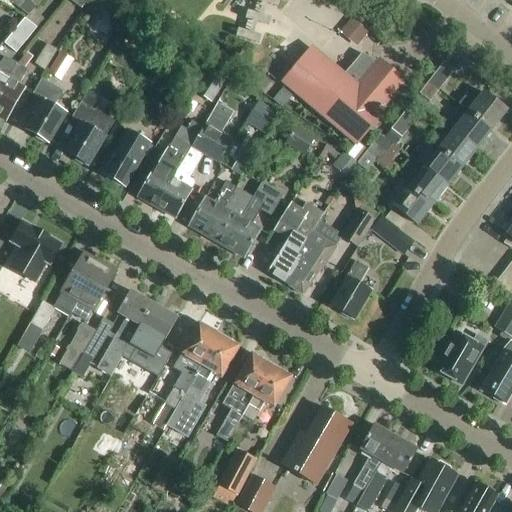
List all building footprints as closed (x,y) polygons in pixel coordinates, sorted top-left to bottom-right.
[(17,0),(13,5),(28,17),(33,12),(42,0),(17,0)] [(69,0),(69,1),(82,10),(89,0),(69,0)] [(260,24),(266,24),(267,4),(276,5),(275,0),(245,0),(244,37),(260,38),(260,24)] [(33,12),(28,17),(4,45),(16,55),(44,21),(33,12)] [(110,27),(117,32),(125,27),(124,18),(118,15),(110,19),(110,27)] [(368,34),(352,21),(340,34),(357,48),(368,34)] [(125,39),(136,45),(144,30),(134,24),(125,39)] [(35,66),(45,72),(57,52),(46,46),(35,66)] [(283,84),(357,146),(385,112),(382,109),(404,83),(379,62),(357,89),(311,50),(283,84)] [(48,74),(61,83),(74,62),(61,54),(48,74)] [(173,68),(188,77),(194,68),(179,58),(173,68)] [(0,97),(19,66),(9,60),(8,62),(4,60),(0,65),(0,97)] [(444,64),(428,85),(438,93),(455,72),(444,64)] [(19,66),(0,97),(0,119),(6,124),(26,90),(19,86),(28,71),(19,66)] [(195,94),(212,105),(225,83),(208,73),(195,94)] [(33,112),(36,114),(25,132),(35,138),(35,140),(42,145),(44,142),(47,144),(65,115),(54,108),(63,93),(43,81),(33,96),(40,100),(33,112)] [(438,93),(428,85),(419,95),(430,104),(438,93)] [(484,94),(468,114),(492,132),(507,113),(484,94)] [(73,135),(76,137),(66,155),(75,160),(74,162),(82,167),(84,166),(86,167),(104,137),(113,123),(102,117),(82,105),(73,120),(80,124),(73,135)] [(408,110),(400,121),(410,128),(418,118),(408,110)] [(468,114),(454,132),(477,151),(492,132),(468,114)] [(410,128),(400,121),(391,131),(401,139),(410,128)] [(286,143),(294,129),(282,122),(276,133),(285,138),(283,142),(286,143)] [(192,148),(156,209),(175,220),(196,183),(188,178),(202,154),(220,165),(234,141),(207,125),(193,149),(192,148)] [(305,158),(315,140),(294,129),(286,143),(285,146),(305,158)] [(147,143),(148,141),(138,135),(137,137),(126,131),(111,157),(113,158),(103,176),(112,181),(111,183),(119,188),(120,186),(124,188),(149,144),(147,143)] [(454,132),(439,151),(462,170),(477,151),(454,132)] [(380,137),(365,155),(376,164),(390,145),(380,137)] [(138,199),(156,209),(192,148),(176,139),(169,151),(168,151),(156,172),(154,171),(138,199)] [(439,151),(424,170),(447,189),(462,170),(439,151)] [(333,168),(346,179),(356,166),(342,155),(333,168)] [(376,164),(365,155),(357,166),(367,174),(376,164)] [(424,170),(409,189),(432,208),(447,189),(424,170)] [(189,228),(207,238),(236,189),(226,184),(214,205),(205,200),(189,228)] [(241,221),(225,249),(244,260),(260,232),(252,227),(260,211),(271,218),(283,197),(262,185),(252,202),(241,221)] [(207,238),(225,249),(241,221),(252,202),(245,197),(246,195),(236,189),(207,238)] [(432,208),(409,189),(394,208),(418,227),(432,208)] [(267,274),(285,286),(297,267),(295,266),(301,257),(298,256),(312,234),(319,223),(319,222),(323,215),(306,205),(302,212),(291,205),(274,232),(288,241),(282,250),(278,247),(271,257),(276,260),(267,274)] [(297,267),(285,286),(304,297),(321,269),(320,269),(324,262),(327,263),(336,249),(335,248),(342,238),(357,247),(374,220),(358,211),(342,237),(319,223),(312,234),(298,256),(301,257),(295,266),(297,267)] [(410,242),(381,220),(372,231),(385,241),(403,255),(404,256),(413,245),(410,242)] [(49,267),(61,246),(49,239),(35,231),(22,224),(10,244),(21,251),(10,270),(35,284),(46,265),(49,267)] [(77,305),(100,265),(84,256),(61,295),(63,297),(54,312),(68,320),(77,304),(77,305)] [(344,288),(332,307),(342,314),(341,315),(349,321),(351,318),(354,320),(364,304),(366,304),(370,297),(368,296),(371,292),(359,285),(369,270),(356,262),(341,286),(344,288)] [(115,274),(100,265),(77,305),(93,314),(115,274)] [(511,285),(511,271),(508,268),(501,277),(511,285)] [(511,298),(511,285),(501,277),(494,287),(511,298)] [(117,336),(123,339),(128,331),(136,336),(153,306),(130,293),(117,315),(126,320),(117,336)] [(495,330),(511,339),(511,302),(495,330)] [(25,336),(37,342),(54,311),(43,305),(25,336)] [(140,342),(157,351),(146,371),(157,378),(167,361),(174,351),(163,344),(177,320),(173,317),(174,315),(167,311),(166,313),(153,306),(136,336),(128,331),(123,339),(121,342),(132,348),(130,352),(134,354),(140,342)] [(83,355),(94,361),(114,326),(103,320),(83,355)] [(59,367),(70,373),(80,355),(82,355),(95,333),(83,326),(59,367)] [(179,380),(189,387),(191,387),(219,337),(199,326),(182,356),(181,359),(181,363),(183,366),(186,368),(179,380)] [(434,370),(462,387),(487,343),(477,337),(473,344),(456,334),(434,370)] [(184,396),(175,412),(166,427),(187,439),(205,408),(199,404),(210,385),(206,383),(212,373),(220,378),(238,348),(219,337),(191,387),(189,387),(184,396)] [(505,405),(511,392),(511,345),(502,357),(482,392),(492,397),(493,401),(499,405),(502,404),(505,405)] [(244,418),(272,368),(252,356),(234,386),(243,391),(216,437),(227,444),(243,417),(244,418)] [(290,379),(272,368),(244,418),(253,423),(265,403),(273,409),(290,379)] [(165,406),(175,412),(184,396),(174,390),(165,406)] [(282,466),(317,486),(352,426),(323,409),(306,437),(301,433),(282,466)] [(354,486),(364,492),(395,439),(374,426),(360,451),(371,457),(354,486)] [(395,439),(364,492),(365,492),(356,506),(366,511),(368,511),(387,480),(385,479),(391,469),(403,476),(417,452),(395,439)] [(237,498),(257,461),(237,451),(217,488),(237,498)] [(124,476),(133,481),(140,468),(142,469),(147,459),(139,455),(134,464),(131,463),(124,476)] [(420,479),(421,479),(418,486),(411,482),(394,511),(415,511),(417,510),(421,511),(438,511),(457,477),(451,474),(449,470),(440,465),(436,466),(429,462),(420,479)] [(162,494),(169,481),(159,475),(152,488),(162,494)] [(236,504),(249,511),(261,511),(275,489),(252,476),(236,504)] [(337,501),(338,502),(347,482),(336,476),(326,496),(327,497),(337,501)] [(379,511),(390,511),(403,489),(395,485),(379,511)] [(489,511),(491,510),(489,509),(496,497),(477,486),(461,511),(489,511)] [(327,497),(323,505),(332,510),(337,501),(327,497)]
